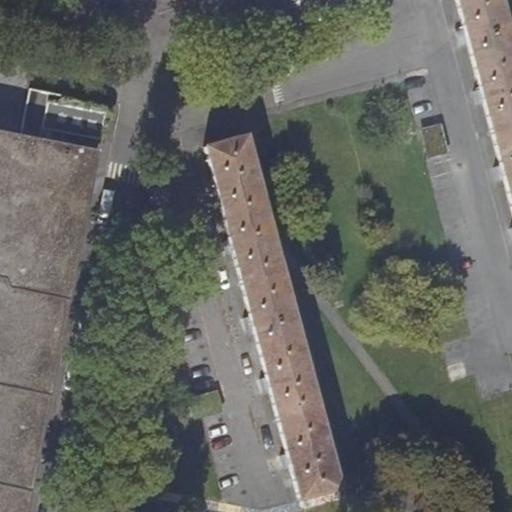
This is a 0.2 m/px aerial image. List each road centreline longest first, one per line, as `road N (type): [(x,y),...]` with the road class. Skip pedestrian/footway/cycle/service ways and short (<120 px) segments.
road 1 (residential): [(56,511),(126,172),(139,134),(157,115)]
road 2 (residential): [(157,115),(175,145),(259,480)]
road 3 (residential): [(433,39),(510,331)]
road 4 (residential): [(157,115),(433,39)]
road 5 (residential): [(157,115),(111,86),(0,68)]
road 6 (residential): [(285,0),(147,35)]
